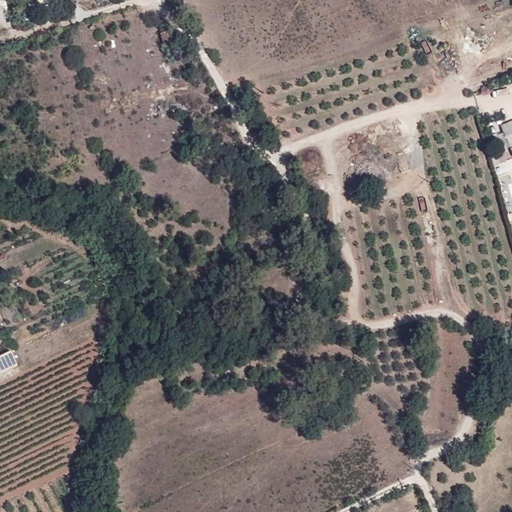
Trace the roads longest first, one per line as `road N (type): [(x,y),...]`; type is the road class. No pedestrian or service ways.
road 1 (track): [(159,0),(273,157),(318,323),(384,327),(444,315),(480,335),(489,356),(486,382),(473,398),(469,425),(417,474),(436,511)]
road 2 (unknown): [(269,150),(429,101),(503,95)]
